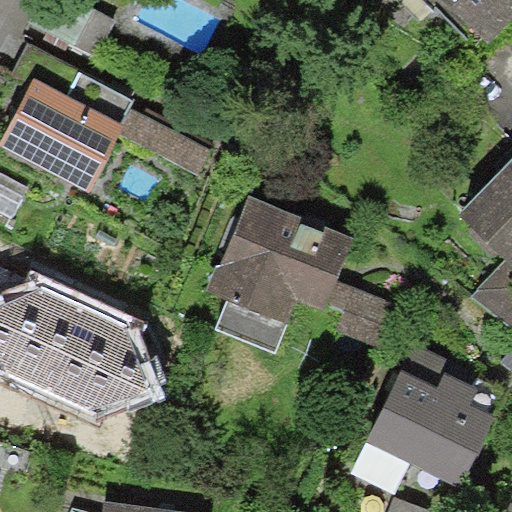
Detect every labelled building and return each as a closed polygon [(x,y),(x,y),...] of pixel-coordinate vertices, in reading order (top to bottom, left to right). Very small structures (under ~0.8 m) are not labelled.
[(511,15),(511,0),(433,0),(478,47),(511,15)] [(62,96),(27,80),(0,138),(0,157),(91,200),(135,106),(71,76),(62,96)] [(511,157),(456,208),(510,267),(511,264),(511,157)] [(356,239),(247,197),(212,285),(287,313),(293,297),(328,311),(356,239)] [(511,288),(493,275),(470,305),(511,336),(511,353),(501,368),(511,376),(511,288)] [(46,284),(0,299),(0,367),(96,405),(151,384),(129,324),(46,284)] [(479,376),(406,344),(365,437),(463,480),(492,415),(467,404),(479,376)] [(209,511),(97,501),(95,511),(209,511)]
